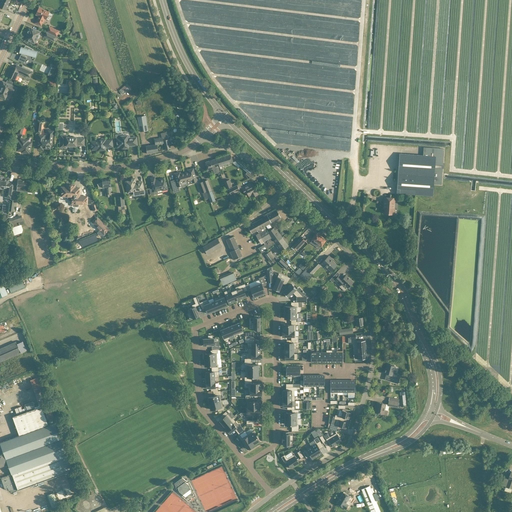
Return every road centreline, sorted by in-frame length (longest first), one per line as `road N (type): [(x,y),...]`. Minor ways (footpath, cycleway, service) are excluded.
road 1 (residential): [(194,328),(260,302),(275,308),(276,434),(247,464)]
road 2 (tertiary): [(0,160),(127,165),(169,156),(204,135)]
road 3 (track): [(356,174),(369,0)]
road 4 (residential): [(324,231),(240,152),(204,135)]
road 5 (residential): [(247,464),(198,406),(194,328)]
road 6 (secondary): [(304,497),(407,445),(434,418)]
road 7 (secondary): [(336,222),(225,117)]
road 8 (secondary): [(427,410),(403,438),(300,490)]
road 9 (residential): [(371,366),(366,274),(324,231)]
road 10 (residential): [(293,480),(353,437),(371,366)]
road 11 (secondary): [(437,410),(434,358),(392,279)]
road 12 (secondary): [(392,279),(430,376),(427,410)]
road 13 (secondary): [(225,117),(184,63),(161,0)]
